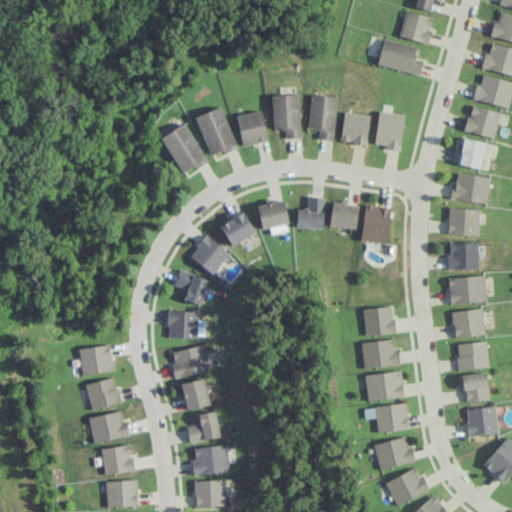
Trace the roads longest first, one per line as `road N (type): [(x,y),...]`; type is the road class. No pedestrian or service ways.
road 1 (residential): [(165,511),(163,457),(135,349),(147,268),(164,233),(233,176),(276,165),(421,183)]
road 2 (residential): [(503,511),(467,491),(450,467),(430,394),(416,265),(428,142),(468,0)]
